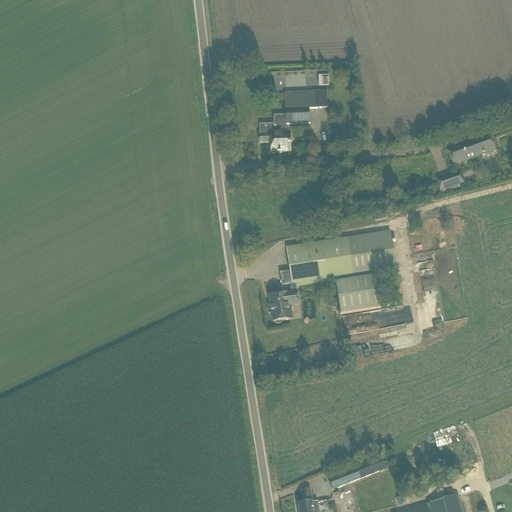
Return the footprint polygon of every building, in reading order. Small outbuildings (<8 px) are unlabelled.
[(319,87),(329,87),(329,76),(318,76),(319,87)] [(279,129),(260,130),(260,135),(260,144),(271,143),(272,154),(290,153),(290,143),(289,134),(286,134),(286,126),(311,125),(310,110),(318,110),(317,95),(304,96),(305,104),(285,105),(285,116),(285,119),(278,119),(279,129)] [(453,167),(466,163),(486,156),(496,152),(489,135),(447,151),(453,167)] [(466,185),(461,172),(433,182),(438,195),(466,185)] [(292,288),(396,271),(389,233),(286,250),(292,288)] [(336,283),(340,315),(382,309),(377,277),(336,283)] [(273,323),(275,323),(275,324),(276,325),(280,324),(281,323),(281,322),(290,320),(288,308),(299,306),(297,293),(269,297),(273,323)] [(330,299),(328,307),(335,309),(337,301),(330,299)] [(332,491),(343,486),(350,484),(379,472),(374,461),(328,480),(332,491)] [(303,504),(298,505),(298,511),(313,511),(312,504),(310,491),(301,492),(303,504)] [(457,497),(403,511),(461,511),(458,497),(457,497)]
